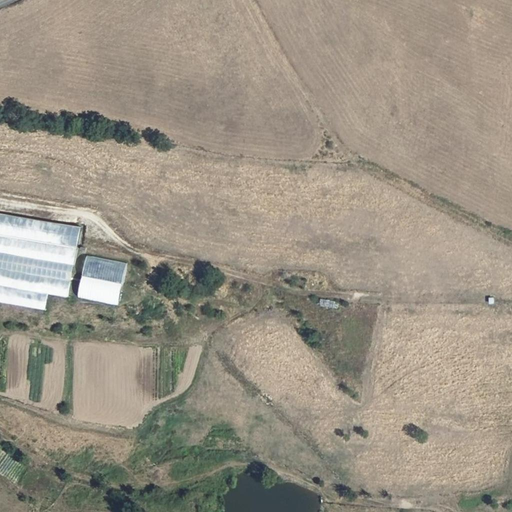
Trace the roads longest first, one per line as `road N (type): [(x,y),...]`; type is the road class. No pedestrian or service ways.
road 1 (track): [(0,201),(89,218),(122,245),(292,289),(354,300),(511,302)]
road 2 (track): [(246,0),(336,150),(511,243)]
